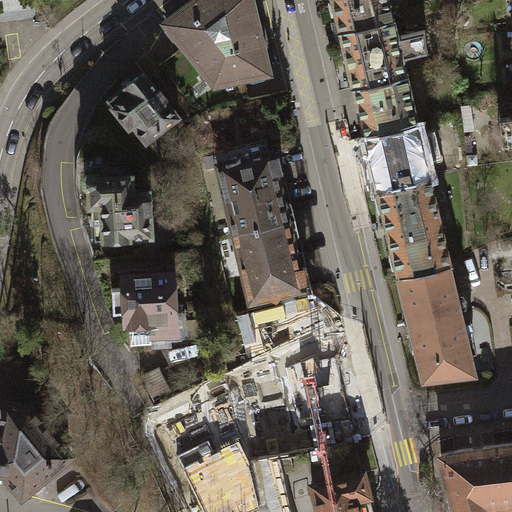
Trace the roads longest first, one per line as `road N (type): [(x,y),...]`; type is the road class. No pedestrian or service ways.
road 1 (residential): [(124,3),(124,49),(66,121),(58,192),(95,327),(136,405)]
road 2 (residential): [(290,0),(386,419)]
road 3 (tertiary): [(124,3),(50,63),(14,115),(0,160)]
road 4 (residential): [(386,419),(511,405)]
